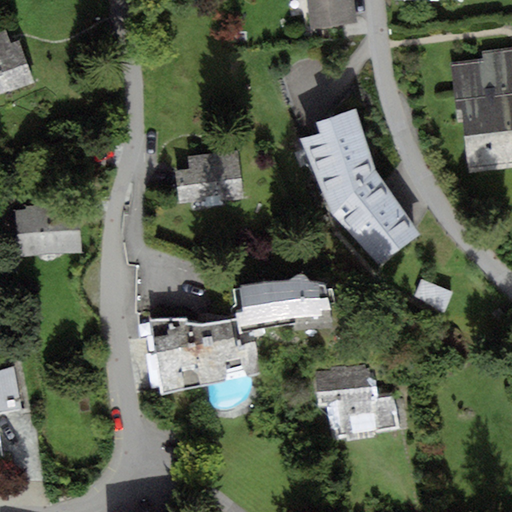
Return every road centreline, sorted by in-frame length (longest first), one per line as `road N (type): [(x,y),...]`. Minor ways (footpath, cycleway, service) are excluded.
road 1 (residential): [(123,0),(131,20),(125,415),(99,483)]
road 2 (residential): [(375,0),(387,82),(427,193),(511,285)]
road 3 (residential): [(99,483),(192,488),(225,511)]
